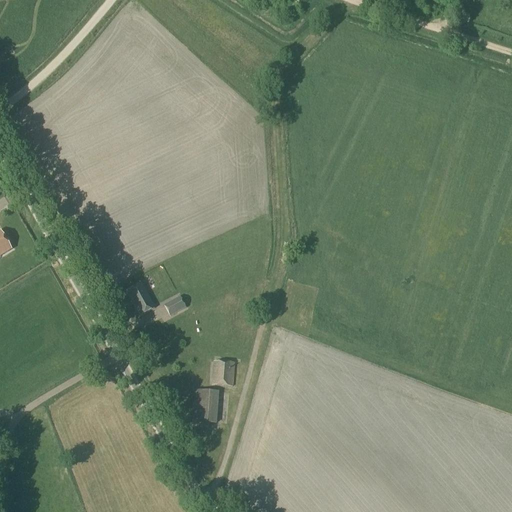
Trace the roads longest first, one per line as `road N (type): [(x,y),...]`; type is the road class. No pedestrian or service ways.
road 1 (track): [(350,0),(279,86),(280,265),(227,463),(196,500)]
road 2 (unclassified): [(205,511),(0,151)]
road 3 (track): [(511,55),(350,0)]
road 4 (track): [(112,0),(54,68),(0,110)]
